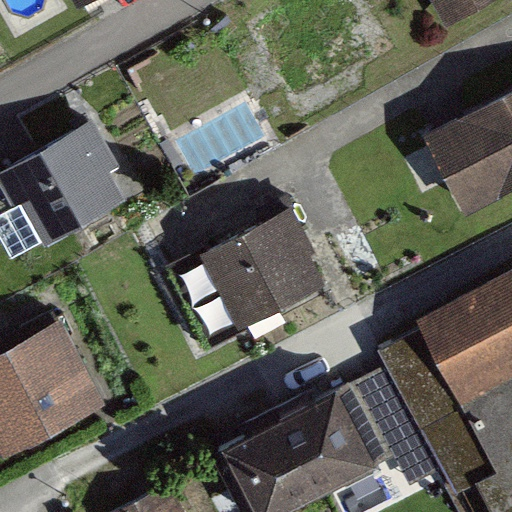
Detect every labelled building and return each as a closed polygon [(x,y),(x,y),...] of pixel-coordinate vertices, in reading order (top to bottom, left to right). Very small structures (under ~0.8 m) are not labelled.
[(340,0),(273,0),(234,21),(278,104),(370,55),(340,0)] [(424,0),(436,22),(476,0),(424,0)] [(511,84),(422,125),(460,208),(511,183),(511,84)] [(82,116),(0,158),(0,194),(24,240),(121,189),(82,116)] [(286,202),(196,248),(231,315),(321,269),(286,202)] [(511,511),(511,267),(418,316),(423,326),(382,347),(440,460),(454,488),(476,476),(493,511),(511,511)] [(48,323),(0,347),(0,435),(83,393),(48,323)] [(327,379),(206,437),(241,511),(258,511),(366,460),(327,379)] [(171,511),(160,489),(113,511),(171,511)]
